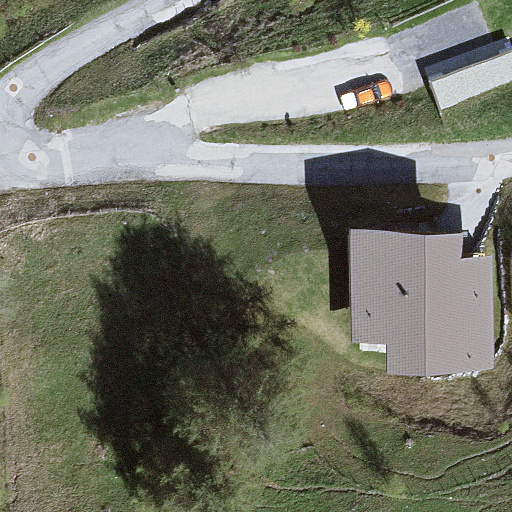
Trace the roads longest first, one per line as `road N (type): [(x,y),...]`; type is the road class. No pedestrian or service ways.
road 1 (residential): [(0,162),(511,156)]
road 2 (residential): [(168,0),(33,76),(0,118)]
